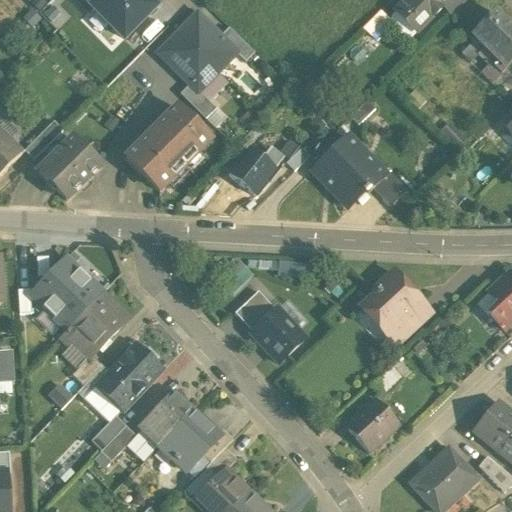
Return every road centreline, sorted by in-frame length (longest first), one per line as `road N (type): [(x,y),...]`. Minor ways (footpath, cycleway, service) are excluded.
road 1 (residential): [(145,229),(511,248)]
road 2 (residential): [(355,502),(151,283),(145,229)]
road 3 (residential): [(511,353),(355,502)]
road 4 (residential): [(0,222),(145,229)]
